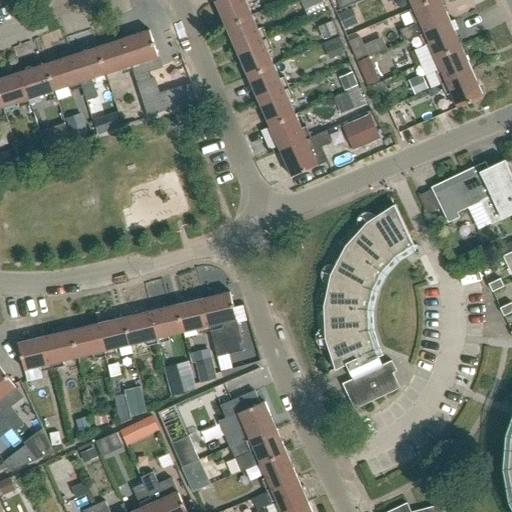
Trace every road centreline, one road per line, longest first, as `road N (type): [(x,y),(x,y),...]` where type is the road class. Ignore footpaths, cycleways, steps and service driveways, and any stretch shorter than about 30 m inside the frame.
road 1 (residential): [(343,511),(236,243)]
road 2 (residential): [(263,216),(511,115)]
road 3 (residential): [(0,283),(155,267),(236,243)]
road 4 (residential): [(263,216),(176,0)]
